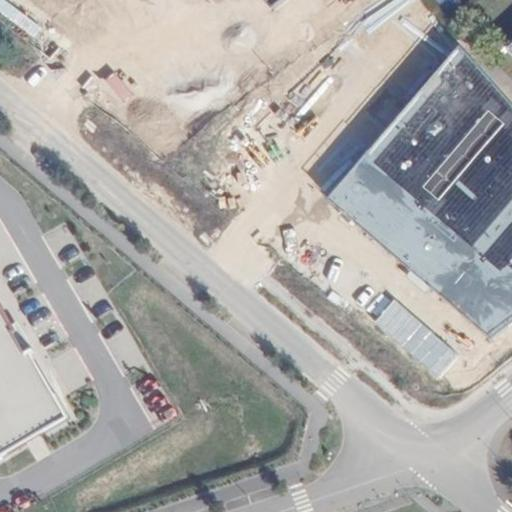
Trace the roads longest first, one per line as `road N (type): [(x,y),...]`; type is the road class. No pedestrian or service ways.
road 1 (residential): [(428,461),(0,95)]
road 2 (residential): [(428,461),(280,511)]
